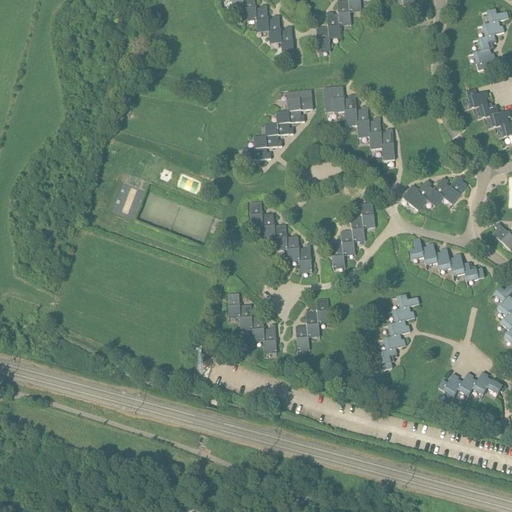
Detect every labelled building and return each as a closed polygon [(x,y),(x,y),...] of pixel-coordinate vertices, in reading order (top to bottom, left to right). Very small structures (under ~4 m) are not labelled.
[(232,9),(243,8),(242,0),(230,0),(232,12),(232,9)] [(244,21),(255,20),(255,10),(257,10),(255,10),(254,0),(242,0),(243,8),(244,23),(245,23),(244,21)] [(349,2),(350,12),(360,10),(361,14),(361,13),(359,0),(348,0),(348,2),(349,2)] [(402,0),(403,9),(404,9),(404,6),(414,5),(414,0),(402,0)] [(414,0),(414,5),(416,20),(416,17),(427,16),(426,0),(414,0)] [(338,15),(339,25),(350,24),(351,27),(350,12),(349,2),(348,2),(337,3),(338,15)] [(257,32),(268,31),(267,21),(270,21),(268,21),(267,9),(257,10),(255,10),(255,20),(257,35),(257,32)] [(487,14),(490,25),(491,30),(500,28),(498,23),(508,20),(507,13),(496,16),(495,11),(481,15),(482,15),(487,14)] [(328,28),(329,38),(340,37),(340,40),(341,40),(339,25),(338,15),(327,16),(328,28)] [(270,43),(281,42),(280,33),(282,32),(280,32),(279,20),(270,21),(267,21),(268,31),(269,46),(270,46),(270,43)] [(491,30),(490,25),(477,28),(477,29),(482,27),(485,39),(487,45),(488,45),(491,44),(491,46),(496,45),(494,37),(504,34),(502,27),(500,28),(491,30)] [(331,53),(329,38),(328,28),(316,29),(319,54),(319,51),(330,50),(330,53),(331,53)] [(292,31),(282,32),(280,33),(281,42),(282,57),(282,54),(294,53),(292,31)] [(482,58),(491,56),(488,45),(487,45),(485,39),(473,42),(473,43),(478,41),(481,53),(482,58)] [(478,73),(486,70),(485,64),(495,62),(493,55),(491,56),(482,58),(481,53),(468,56),(468,57),(473,55),(478,73)] [(326,111),(333,111),(333,114),(333,111),(344,110),(344,100),(343,88),(331,89),(324,90),(326,111)] [(466,111),(479,108),(477,103),(486,100),(488,100),(486,93),(476,96),(475,90),(466,93),(471,110),(466,111)] [(289,102),(290,113),(301,112),(313,111),(311,95),(311,92),(289,94),(289,101),(287,101),(287,102),(289,102)] [(345,122),(356,122),(356,112),(355,99),(344,100),(344,110),(345,125),(345,122)] [(477,121),(490,118),(490,117),(489,112),(486,100),(477,103),(479,108),(482,119),(477,121)] [(488,131),(501,127),(499,122),(508,120),(510,119),(508,112),(498,115),(496,107),(491,108),(492,111),(489,112),(490,117),(490,118),(493,129),(488,130),(488,131)] [(358,134),(369,133),(369,123),(368,111),(356,112),(356,122),(357,137),(358,137),(358,134)] [(278,114),(279,125),(289,125),(301,124),(301,112),(290,113),(275,114),(278,114)] [(499,140),(511,137),(510,132),(511,131),(511,123),(509,125),(508,120),(499,122),(501,127),(504,138),(499,140)] [(370,145),(381,144),(381,134),(380,122),(369,123),(369,133),(370,148),(370,145)] [(268,138),(278,137),(290,136),(289,125),(279,125),(264,126),(264,127),(267,127),(268,138)] [(381,134),(381,144),(382,159),(383,159),(383,157),(393,156),(394,158),(394,156),(392,134),(381,134)] [(255,139),(256,150),(266,149),(279,148),(278,137),(268,138),(253,139),(255,139)] [(266,149),(256,150),(241,151),(241,152),(244,152),(245,163),(251,162),(251,164),(249,164),(250,171),(265,169),(264,161),(267,161),(266,149)] [(450,189),(444,197),(453,204),(451,206),(467,187),(462,182),(463,180),(460,177),(450,189)] [(420,190),(419,191),(417,190),(419,188),(414,185),(405,197),(411,202),(409,204),(419,211),(428,200),(433,192),(428,187),(430,185),(426,182),(420,190)] [(435,209),(444,197),(450,189),(441,182),(433,192),(428,200),(436,206),(434,208),(435,209)] [(251,226),(262,226),(262,216),(263,216),(262,216),(261,204),(249,204),(251,229),(252,229),(251,226)] [(361,206),(362,218),(364,228),(374,227),(375,229),(372,205),(361,206)] [(263,238),(274,237),(274,228),(274,215),(263,216),(262,216),(262,226),(263,241),(264,241),(263,238)] [(351,220),(352,232),(354,242),(365,240),(365,243),(364,228),(362,218),(351,220)] [(492,236),(508,251),(511,246),(511,238),(509,236),(511,234),(511,233),(509,235),(498,225),(495,228),(497,230),(492,236)] [(276,250),(287,249),(286,239),(287,239),(286,227),(274,228),(274,237),(275,252),(276,252),(276,250)] [(342,245),(344,255),(355,254),(355,257),(354,242),(352,232),(341,233),(342,245)] [(288,261),(299,260),(299,250),(298,238),(287,239),(286,239),(287,249),(288,264),(288,261)] [(429,257),(427,249),(422,250),(420,240),(413,241),(415,251),(409,253),(412,262),(412,261),(423,259),(429,257)] [(345,270),(344,255),(342,245),(331,247),(333,269),(344,267),(345,270)] [(427,249),(429,257),(423,259),(426,271),(425,267),(437,264),(436,264),(442,263),(441,254),(435,255),(433,245),(426,246),(427,249)] [(299,250),(299,260),(300,275),(301,275),(300,273),(312,272),(310,246),(305,246),(305,250),(299,250)] [(439,272),(450,270),(450,269),(456,268),(454,260),(449,261),(447,250),(440,252),(441,254),(442,263),(436,264),(437,264),(439,277),(440,277),(439,272)] [(452,278),(464,275),(470,273),(469,269),(472,269),(471,265),(463,266),(460,256),(454,257),(454,260),(456,268),(450,269),(450,270),(453,282),(452,278)] [(466,283),(484,279),(482,270),(470,273),(464,275),(467,288),(466,283)] [(504,293),(500,289),(490,299),(491,299),(494,296),(503,304),(507,307),(511,301),(511,299),(509,297),(511,293),(511,285),(504,293)] [(239,295),(227,296),(228,321),(229,321),(228,318),(239,317),(239,307),(240,307),(239,295)] [(397,299),(400,311),(402,316),(410,314),(409,309),(419,306),(417,299),(407,302),(406,297),(392,300),(392,301),(397,299)] [(316,301),(317,314),(318,314),(319,324),(329,323),(330,325),(328,300),(316,301)] [(497,310),(506,318),(510,322),(511,319),(511,301),(507,307),(503,304),(494,313),(494,314),(497,310)] [(239,307),(239,317),(240,332),(241,332),(241,330),(252,329),(251,319),(252,319),(251,307),(240,307),(239,307)] [(397,330),(406,328),(404,323),(415,320),(413,313),(410,314),(402,316),(400,311),(388,314),(388,315),(392,313),(396,325),(397,330)] [(317,314),(306,315),(307,327),(308,337),(319,336),(319,339),(320,339),(319,324),(318,314),(317,314)] [(251,319),(252,329),(252,344),(253,344),(253,341),(264,341),(263,331),(264,331),(263,318),(252,319),(251,319)] [(501,325),(509,332),(511,333),(511,319),(510,322),(506,318),(497,328),(498,328),(501,325)] [(388,327),(391,339),(391,338),(393,344),(401,342),(400,336),(410,334),(408,327),(406,328),(397,330),(396,325),(383,328),(383,329),(388,327)] [(263,331),(264,341),(265,356),(265,353),(276,352),(275,326),(270,326),(270,330),(264,331),(263,331)] [(295,328),(297,350),(309,349),(309,352),(308,337),(307,327),(295,328)] [(504,339),(511,345),(511,333),(509,332),(501,342),(504,339)] [(383,341),(386,352),(387,352),(388,359),(389,358),(392,357),(393,360),(397,358),(395,350),(406,347),(404,341),(401,342),(393,344),(391,338),(391,339),(378,342),(379,343),(383,341)] [(383,372),(392,370),(389,358),(388,359),(387,352),(386,352),(374,356),(379,355),(383,372)] [(466,402),(473,391),(468,388),(473,380),(474,378),(468,374),(462,384),(458,381),(453,389),(458,391),(458,392),(468,398),(466,402)] [(481,401),(487,390),(483,387),(487,380),(488,377),(483,374),(477,383),(473,380),(468,388),(473,391),(483,397),(480,401),(481,401)] [(453,389),(458,381),(459,379),(453,376),(447,385),(442,382),(438,389),(453,399),(451,403),(458,392),(458,391),(453,389)] [(496,400),(498,396),(500,392),(502,394),(504,390),(487,380),(483,387),(487,390),(497,396),(495,400),(496,400)] [(117,466),(119,461),(111,457),(108,463),(117,466)]
